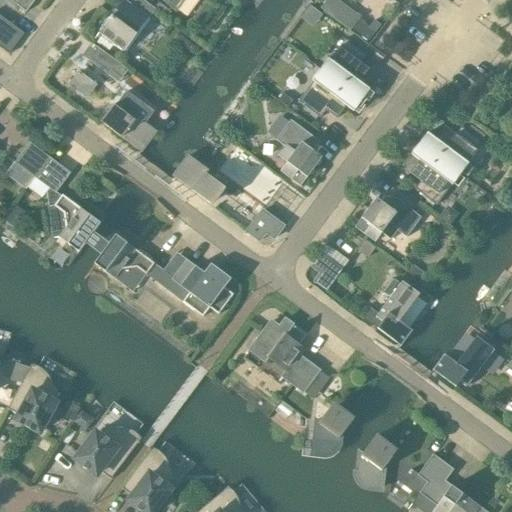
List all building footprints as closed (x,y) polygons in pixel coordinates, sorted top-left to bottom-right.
[(11,0),(27,12),(35,0),(11,0)] [(100,32),(99,33),(102,35),(97,42),(109,51),(114,44),(125,52),(156,9),(144,0),(132,0),(130,3),(125,0),(123,0),(116,10),(117,11),(113,16),(112,15),(112,16),(110,17),(108,19),(106,21),(104,23),(102,27),(101,29),(100,32)] [(185,0),(162,0),(177,11),(185,0)] [(346,0),(328,0),(323,6),(366,41),(378,26),(346,0)] [(317,25),(324,12),(312,5),(304,18),(317,25)] [(0,15),(0,46),(10,54),(24,33),(0,15)] [(345,39),(322,70),(362,100),(371,89),(363,84),(372,71),(362,63),(367,55),(345,39)] [(95,49),(96,50),(89,59),(108,74),(111,70),(122,78),(129,70),(97,46),(95,49)] [(362,100),(322,70),(299,101),(321,118),(326,110),(337,118),(347,106),(354,111),(362,100)] [(97,85),(79,71),(68,85),(87,98),(97,85)] [(106,123),(105,125),(142,152),(157,131),(145,123),(154,111),(127,91),(116,106),(115,105),(107,116),(108,117),(110,118),(106,124),(106,123)] [(291,120),(276,140),(285,147),(279,156),(288,162),(281,171),(301,186),(322,157),(314,150),(320,142),(291,120)] [(428,133),(420,144),(460,174),(484,143),(481,141),(485,136),(471,126),(468,131),(462,126),(456,134),(445,126),(436,138),(428,133)] [(15,163),(35,177),(50,157),(30,143),(15,163)] [(460,174),(420,144),(412,155),(419,160),(410,173),(421,181),(415,189),(437,205),(460,174)] [(189,155),(173,176),(210,203),(211,202),(215,196),(217,198),(218,199),(226,188),(207,174),(209,170),(189,155)] [(50,157),(35,177),(50,188),(47,192),(49,206),(53,238),(59,237),(79,252),(86,243),(94,249),(102,238),(94,232),(101,223),(79,207),(81,204),(69,195),(67,198),(63,195),(62,196),(57,192),(71,173),(50,157)] [(377,198),(355,227),(375,242),(382,233),(391,240),(398,231),(407,237),(422,217),(393,196),(386,205),(377,198)] [(21,201),(8,217),(23,228),(34,211),(21,201)] [(284,226),(263,211),(248,231),(258,239),(266,229),(276,237),(284,226)] [(102,238),(94,249),(101,255),(95,264),(88,273),(108,289),(122,269),(137,267),(175,295),(181,286),(196,266),(177,252),(164,270),(151,260),(153,258),(140,249),(139,251),(117,235),(110,243),(102,238)] [(375,248),(365,240),(358,251),(368,258),(375,248)] [(314,265),(324,273),(317,283),(327,291),(343,270),(322,254),(314,265)] [(181,286),(175,295),(203,317),(210,308),(219,314),(234,294),(225,288),(232,279),(212,264),(205,273),(196,266),(181,286)] [(420,294),(403,281),(401,284),(395,279),(394,280),(392,278),(383,291),(385,293),(384,293),(390,298),(379,313),(372,308),(365,319),(371,323),(372,323),(379,328),(378,329),(401,346),(413,331),(400,321),(420,294)] [(283,376),(293,384),(309,363),(300,356),(306,349),(300,345),(307,335),(288,321),(280,330),(271,323),(250,351),(251,352),(254,347),(287,372),(283,376)] [(457,364),(445,354),(433,370),(456,387),(462,381),(468,386),(495,350),(478,337),(457,364)] [(309,363),(293,384),(304,391),(319,370),(309,363)] [(18,419),(41,432),(57,403),(53,401),(59,390),(57,388),(55,386),(53,383),(51,380),(50,377),(49,376),(48,374),(46,371),(43,369),(40,367),(37,366),(36,365),(33,364),(31,368),(22,384),(8,409),(20,415),(18,419)] [(31,368),(20,364),(14,381),(22,384),(31,368)] [(317,420),(313,453),(325,455),(329,454),(333,453),(336,450),(338,447),(339,443),(340,438),(355,418),(334,403),(320,423),(317,420)] [(74,422),(86,431),(95,420),(82,410),(74,422)] [(107,426),(100,435),(96,433),(77,459),(98,475),(101,471),(112,479),(142,438),(140,436),(138,435),(137,433),(134,432),(130,430),(127,429),(124,429),(121,428),(117,429),(115,428),(112,428),(110,427),(107,426)] [(357,473),(357,476),(359,480),(361,483),(364,485),(368,487),(380,488),(383,470),(397,450),(377,435),(363,454),(359,452),(357,473)] [(153,448),(123,488),(134,496),(131,500),(146,511),(154,511),(172,490),(168,487),(175,477),(173,475),(172,473),(171,471),(170,468),(169,465),(168,462),(166,459),(165,457),(163,455),(161,453),(160,452),(157,450),(155,449),(153,448)] [(420,493),(444,462),(434,454),(418,475),(428,482),(420,493)] [(444,462),(420,493),(438,506),(433,511),(487,511),(446,481),(454,469),(444,462)] [(240,511),(240,510),(240,508),(240,505),(239,502),(239,500),(238,499),(238,497),(236,495),(235,494),(234,492),(233,491),(231,489),(229,487),(199,511),(240,511)]
